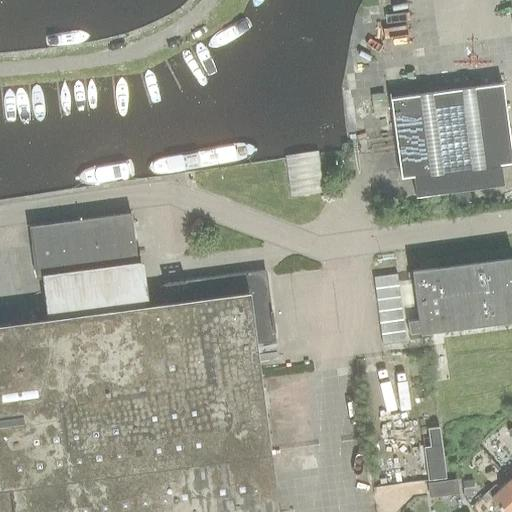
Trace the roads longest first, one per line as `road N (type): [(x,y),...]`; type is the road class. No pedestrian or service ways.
road 1 (unclassified): [(0,216),(169,192),(320,249),(511,221)]
road 2 (track): [(0,71),(145,49),(201,15)]
